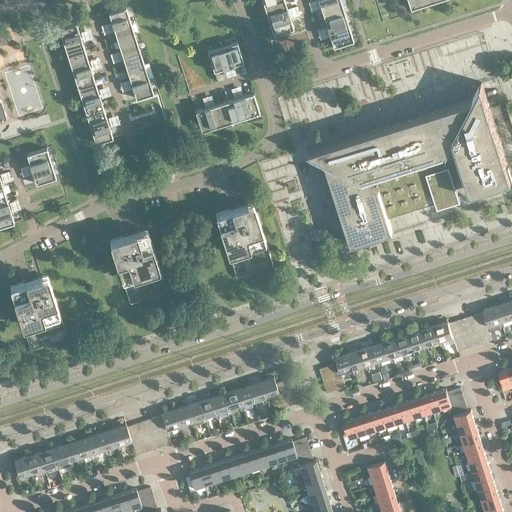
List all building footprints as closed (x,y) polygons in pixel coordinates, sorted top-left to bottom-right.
[(289,13),(284,0),(278,0),(264,5),(269,19),(289,13)] [(344,11),(340,0),(328,0),(319,3),(324,17),(344,11)] [(425,3),(423,0),(407,0),(410,8),(425,3)] [(130,20),(126,6),(108,11),(113,26),(130,20)] [(349,25),(344,11),(324,17),(329,31),(349,25)] [(293,27),(289,13),(269,19),(273,34),(293,27)] [(135,35),(130,20),(113,26),(118,40),(135,35)] [(81,36),(76,22),(76,21),(59,27),(63,42),(81,36)] [(353,40),(349,25),(329,31),(333,46),(353,40)] [(140,49),(135,35),(118,40),(122,55),(140,49)] [(85,51),(81,36),(63,42),(68,56),(85,51)] [(243,61),(237,41),(222,46),(229,66),(243,61)] [(229,66),(222,46),(207,50),(214,70),(229,66)] [(144,63),(140,49),(122,55),(127,69),(144,63)] [(90,65),(85,51),(68,56),(72,70),(90,65)] [(149,78),(144,63),(127,69),(131,83),(149,78)] [(94,79),(90,65),(72,70),(77,85),(94,79)] [(153,92),(149,78),(131,83),(136,98),(153,92)] [(99,93),(94,79),(77,85),(82,99),(99,93)] [(437,209),(467,199),(462,185),(469,182),(477,201),(511,191),(511,139),(500,100),(493,80),(484,86),(477,100),(310,153),(311,154),(313,153),(326,160),(354,246),(396,233),(395,232),(393,233),(389,219),(425,207),(434,206),(437,209)] [(233,86),(235,95),(243,94),(241,85),(233,86)] [(260,112),(253,92),(238,97),(245,117),(260,112)] [(104,108),(99,93),(82,99),(86,113),(104,108)] [(245,117),(238,97),(224,101),(231,121),(245,117)] [(231,121),(224,101),(210,106),(216,126),(231,121)] [(216,126),(210,106),(195,110),(201,130),(216,126)] [(108,122),(104,108),(86,113),(91,128),(108,122)] [(113,137),(108,122),(91,128),(95,142),(113,137)] [(51,162),(47,147),(26,153),(31,168),(51,162)] [(56,177),(51,162),(31,168),(36,183),(56,177)] [(31,172),(29,165),(22,167),(24,174),(31,172)] [(0,209),(10,207),(5,192),(0,193),(0,209)] [(216,214),(216,215),(236,276),(237,277),(237,276),(272,266),(272,265),(273,265),(273,264),(253,202),(252,202),(251,202),(246,203),(232,208),(228,209),(217,213),(216,213),(216,214)] [(0,226),(14,221),(10,207),(0,209),(0,226)] [(146,228),(141,230),(126,234),(122,236),(111,239),(111,240),(110,240),(110,241),(112,245),(130,302),(130,303),(131,303),(165,292),(166,292),(167,291),(147,229),(146,228)] [(67,337),(47,276),(47,275),(46,275),(41,276),(37,278),(31,279),(27,281),(23,282),(12,286),(11,286),(11,287),(22,322),(30,349),(31,350),(32,350),(66,339),(67,338),(67,337)] [(511,317),(511,311),(508,301),(496,305),(501,321),(503,320),(511,318),(511,317)] [(501,321),(496,305),(483,309),(484,311),(488,325),(489,325),(499,322),(501,321)] [(488,325),(484,311),(478,313),(482,327),(483,329),(489,327),(489,325),(488,325)] [(482,327),(478,313),(472,314),(477,328),(482,327)] [(477,328),(472,314),(466,316),(471,330),(477,328)] [(471,330),(466,316),(461,318),(465,332),(471,330)] [(465,332),(461,318),(455,320),(459,334),(465,332)] [(453,336),(449,322),(448,320),(435,324),(441,340),(443,339),(453,336)] [(460,336),(459,334),(455,320),(449,322),(453,336),(454,338),(460,336)] [(441,340),(435,324),(423,328),(428,344),(430,343),(439,341),(441,340)] [(487,341),(483,329),(482,327),(477,328),(481,342),(487,341)] [(493,339),(489,327),(483,329),(487,341),(493,339)] [(428,344),(423,328),(411,332),(416,348),(418,347),(427,345),(428,344)] [(481,342),(477,328),(471,330),(475,344),(481,342)] [(475,344),(471,330),(465,332),(469,346),(475,344)] [(416,348),(411,332),(398,336),(403,352),(405,351),(414,348),(416,348)] [(469,346),(465,332),(459,334),(460,336),(464,348),(469,346)] [(403,352),(398,336),(386,340),(391,356),(393,355),(402,352),(403,352)] [(464,348),(460,336),(454,338),(457,350),(464,348)] [(391,356),(386,340),(374,344),(379,360),(381,359),(390,356),(391,356)] [(379,360),(374,344),(361,348),(366,364),(368,363),(377,360),(379,360)] [(366,364),(361,348),(349,352),(354,368),(356,367),(365,364),(366,364)] [(354,368),(349,352),(336,356),(338,362),(341,372),(342,372),(352,368),(354,368)] [(341,372),(338,362),(332,364),(336,376),(342,374),(342,372),(341,372)] [(336,376),(332,364),(326,366),(330,378),(336,376)] [(330,378),(326,366),(320,368),(323,380),(330,378)] [(511,385),(511,377),(509,368),(499,371),(504,387),(511,385)] [(346,386),(342,374),(336,376),(340,388),(346,386)] [(298,388),(294,376),(275,382),(273,376),(261,380),(266,396),(267,396),(278,392),(279,394),(285,392),(291,390),(298,388)] [(340,388),(336,376),(330,378),(334,390),(340,388)] [(334,390),(330,378),(323,380),(327,392),(334,390)] [(266,396),(261,380),(248,384),(254,400),(255,400),(264,397),(266,396)] [(254,400),(248,384),(236,388),(241,404),(243,404),(251,401),(254,400)] [(463,392),(461,387),(461,386),(447,390),(449,396),(463,392)] [(241,404),(236,388),(224,392),(229,408),(230,408),(239,405),(241,404)] [(301,400),(298,388),(291,390),(295,402),(301,400)] [(449,396),(447,390),(446,388),(437,391),(442,407),(451,404),(452,404),(451,402),(449,396)] [(295,402),(291,390),(285,392),(289,404),(295,402)] [(442,407),(437,391),(428,394),(433,410),(442,407)] [(229,408),(224,392),(211,396),(216,412),(218,412),(227,409),(229,408)] [(289,404),(285,392),(279,394),(283,406),(284,406),(289,404)] [(464,398),(463,392),(449,396),(451,402),(464,398)] [(433,410),(428,394),(418,397),(424,413),(433,410)] [(216,412),(211,396),(199,400),(204,416),(205,416),(214,413),(216,412)] [(424,413),(418,397),(409,400),(414,416),(424,413)] [(466,404),(464,398),(451,402),(452,404),(451,404),(453,408),(466,404)] [(204,416),(199,400),(187,404),(192,420),(193,420),(202,417),(204,416)] [(414,416),(409,400),(400,403),(405,419),(414,416)] [(405,419),(400,403),(390,406),(396,422),(405,419)] [(192,420),(187,404),(174,408),(179,424),(181,424),(190,421),(192,420)] [(468,409),(466,404),(453,408),(454,414),(468,409)] [(396,422),(390,406),(381,409),(387,425),(396,422)] [(179,424),(174,408),(161,412),(162,414),(167,428),(177,425),(179,424)] [(387,425),(381,409),(372,411),(377,428),(387,425)] [(474,418),(471,409),(468,409),(454,414),(457,423),(474,418)] [(377,428),(372,411),(363,414),(368,431),(377,428)] [(162,414),(156,416),(160,430),(161,432),(167,430),(167,428),(162,414)] [(368,431),(363,414),(353,417),(359,434),(368,431)] [(160,430),(156,416),(150,418),(155,432),(160,430)] [(359,434),(353,417),(344,421),(345,425),(349,437),(359,434)] [(155,432),(150,418),(144,420),(149,434),(155,432)] [(477,427),(474,418),(457,423),(460,433),(477,427)] [(149,434),(144,420),(139,422),(143,435),(149,434)] [(143,435),(139,422),(133,423),(137,437),(143,435)] [(131,439),(127,425),(126,423),(125,424),(113,427),(119,443),(121,443),(131,439)] [(133,423),(127,425),(131,439),(132,441),(138,439),(137,437),(133,423)] [(119,443),(113,427),(101,431),(106,447),(108,447),(117,444),(119,443)] [(480,436),(477,427),(460,433),(463,442),(480,436)] [(165,444),(161,432),(160,430),(155,432),(159,446),(165,444)] [(171,442),(167,430),(161,432),(165,444),(171,442)] [(106,447),(101,431),(89,435),(94,451),(96,451),(105,448),(106,447)] [(159,446),(155,432),(149,434),(153,448),(159,446)] [(153,448),(149,434),(143,435),(148,450),(153,448)] [(94,451),(89,435),(76,439),(81,455),(84,455),(92,452),(94,451)] [(148,450),(143,435),(137,437),(138,439),(142,451),(148,450)] [(307,442),(306,436),(292,440),(294,446),(307,442)] [(483,446),(480,436),(463,442),(466,451),(483,446)] [(294,446),(292,440),(291,437),(282,440),(287,457),(296,454),(297,454),(296,452),(294,446)] [(81,455),(76,439),(64,443),(69,459),(71,459),(80,456),(81,455)] [(142,451),(138,439),(132,441),(136,453),(142,451)] [(287,457),(282,440),(272,443),(278,460),(287,457)] [(309,448),(307,442),(294,446),(296,452),(309,448)] [(69,459),(64,443),(51,447),(57,463),(59,463),(68,460),(69,459)] [(278,460),(272,443),(263,446),(268,463),(278,460)] [(268,463),(263,446),(254,449),(259,466),(268,463)] [(486,455),(483,446),(466,451),(469,460),(486,455)] [(57,463),(51,447),(39,451),(44,467),(46,467),(55,464),(57,463)] [(311,453),(309,448),(296,452),(297,454),(296,454),(297,458),(311,453)] [(259,466),(254,449),(245,452),(250,469),(259,466)] [(44,467),(39,451),(27,455),(32,471),(34,471),(43,468),(44,467)] [(250,469),(245,452),(235,455),(241,472),(250,469)] [(313,459),(311,453),(297,458),(299,464),(313,459)] [(32,471),(27,455),(14,459),(19,475),(30,472),(32,471)] [(241,472),(235,455),(226,458),(231,475),(241,472)] [(489,464),(486,455),(469,460),(472,470),(489,464)] [(231,475),(226,458),(217,461),(222,478),(231,475)] [(319,468),(316,459),(313,459),(299,464),(302,473),(319,468)] [(388,469),(385,460),(368,465),(371,474),(388,469)] [(222,478),(217,461),(208,464),(213,481),(222,478)] [(213,481),(208,464),(198,467),(204,484),(213,481)] [(492,473),(489,464),(472,470),(475,479),(492,473)] [(204,484),(198,467),(189,470),(190,475),(194,487),(204,484)] [(322,477),(319,468),(302,473),(305,482),(322,477)] [(391,478),(388,469),(371,474),(374,484),(391,478)] [(495,483),(492,473),(475,479),(478,488),(495,483)] [(325,486),(322,477),(305,482),(308,492),(325,486)] [(394,488),(391,478),(374,484),(377,493),(394,488)] [(498,492),(495,483),(478,488),(481,497),(498,492)] [(152,492),(150,486),(137,490),(139,496),(152,492)] [(328,496),(325,486),(308,492),(311,501),(328,496)] [(139,496),(137,490),(136,487),(126,490),(132,507),(141,504),(142,504),(141,502),(139,496)] [(397,497),(394,488),(377,493),(380,502),(397,497)] [(132,507),(126,490),(117,493),(123,510),(132,507)] [(154,498),(152,492),(139,496),(141,502),(154,498)] [(501,501),(498,492),(481,497),(484,507),(501,501)] [(116,511),(123,510),(117,493),(108,496),(112,511),(116,511)] [(112,511),(108,496),(99,499),(102,511),(112,511)] [(331,505),(328,496),(311,501),(314,510),(331,505)] [(400,506),(397,497),(380,502),(383,511),(400,506)] [(156,503),(154,498),(141,502),(142,504),(141,504),(142,508),(156,503)] [(102,511),(99,499),(89,502),(92,511),(102,511)] [(502,511),(504,511),(501,501),(484,507),(485,511),(502,511)] [(92,511),(89,502),(80,505),(82,511),(92,511)] [(149,511),(158,509),(156,503),(142,508),(143,511),(149,511)]
